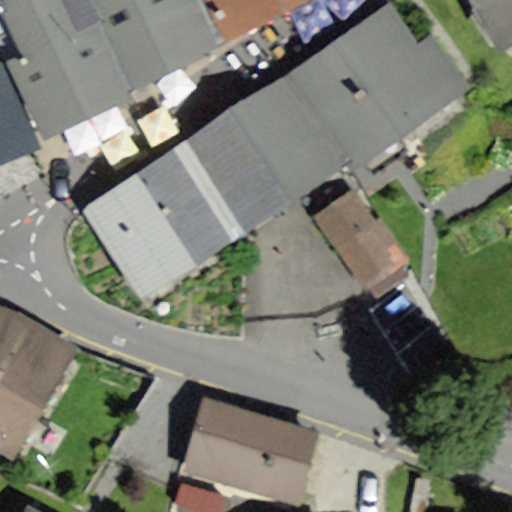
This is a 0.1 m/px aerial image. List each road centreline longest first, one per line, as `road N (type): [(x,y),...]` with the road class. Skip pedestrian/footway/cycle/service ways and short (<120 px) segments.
road 1 (residential): [(4,234),(58,302),(96,323),(511,465)]
road 2 (residential): [(4,234),(346,0)]
